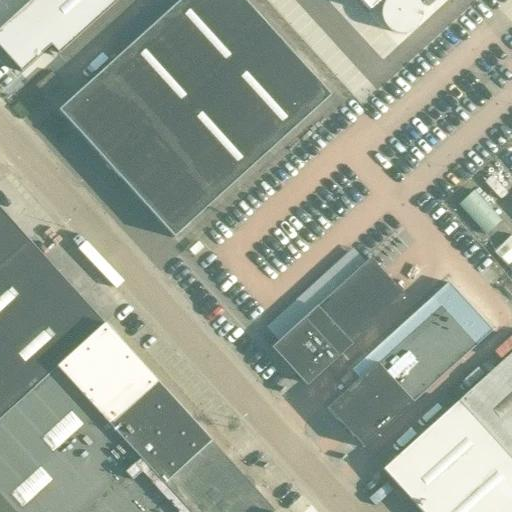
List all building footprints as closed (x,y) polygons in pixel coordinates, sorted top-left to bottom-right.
[(30,0),(0,28),(0,49),(21,73),(50,46),(59,55),(119,0),(30,0)] [(237,0),(179,0),(56,112),(170,239),(326,97),(237,0)] [(354,0),(367,13),(381,0),(354,0)] [(49,73),(32,87),(42,98),(58,83),(49,73)] [(0,217),(0,511),(269,511),(206,443),(24,244),(0,217)] [(367,260),(270,347),(304,385),(401,298),(367,260)] [(361,377),(326,408),(358,445),(360,447),(473,347),(491,331),(448,283),(354,368),(361,377)] [(511,511),(511,350),(381,469),(419,511),(511,511)]
